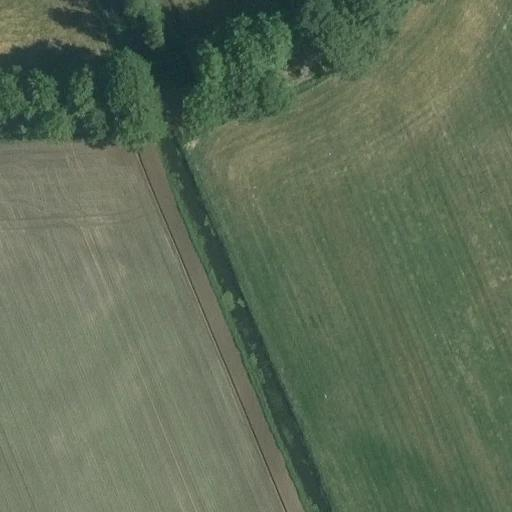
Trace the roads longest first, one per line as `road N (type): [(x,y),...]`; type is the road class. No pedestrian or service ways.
road 1 (track): [(139,109),(181,232),(300,511)]
road 2 (tertiary): [(368,0),(304,52),(212,92),(139,109),(0,118)]
